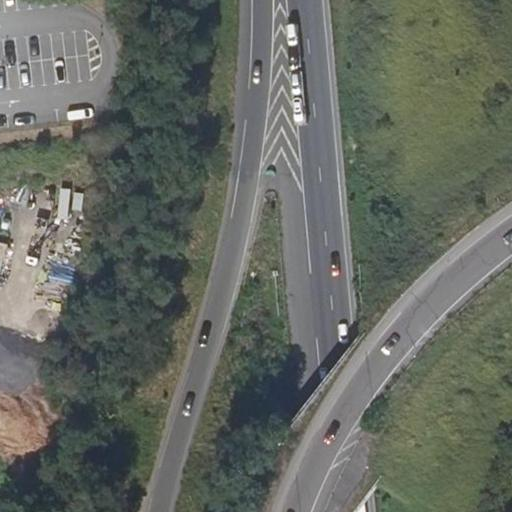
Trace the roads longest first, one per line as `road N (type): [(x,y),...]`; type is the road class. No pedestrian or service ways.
road 1 (motorway): [(258,0),(248,180),(159,511)]
road 2 (trunk): [(305,0),(350,511)]
road 3 (motorway): [(511,234),(427,303),(368,374),(330,431),(294,511)]
